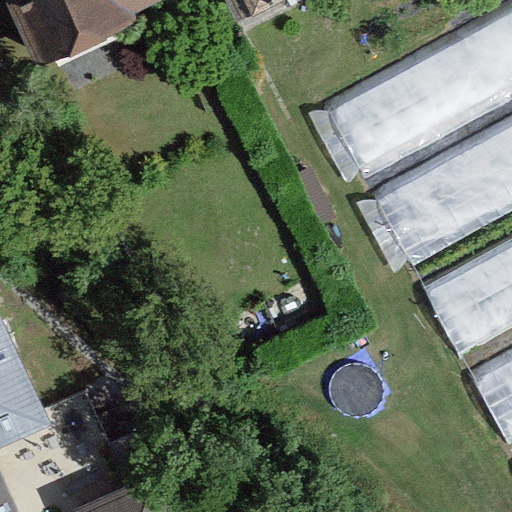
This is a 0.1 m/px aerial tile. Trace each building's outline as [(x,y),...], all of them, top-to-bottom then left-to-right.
[(161,0),(0,0),(32,65),(163,2),(161,0)] [(283,0),(220,0),(236,27),(283,0)] [(511,15),(321,118),(511,471),(511,15)] [(0,312),(0,447),(52,425),(0,312)] [(171,511),(154,475),(73,511),(171,511)] [(0,511),(8,511),(0,494),(0,511)]
